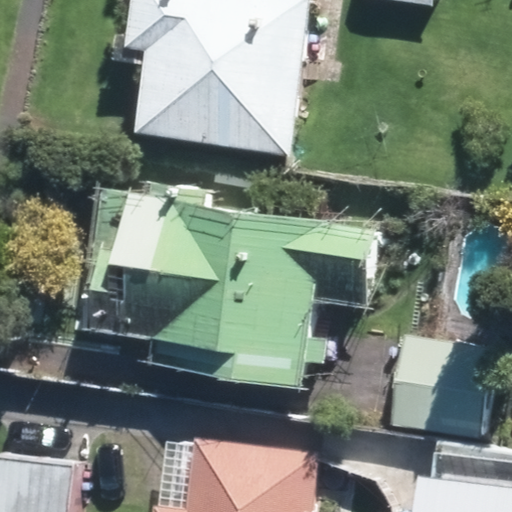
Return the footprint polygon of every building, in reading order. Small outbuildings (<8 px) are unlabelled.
[(317,0),(141,0),(138,26),(123,24),(118,57),(152,62),(142,128),(295,150),(317,0)] [(41,205),(47,169),(23,166),(17,200),(41,205)] [(154,370),(306,389),(317,304),(374,311),(385,229),(212,206),(213,195),(139,186),(137,196),(104,191),(94,265),(106,267),(98,335),(158,343),(154,370)] [(402,336),(390,423),(482,436),(495,349),(402,336)] [(316,511),(324,447),(198,433),(190,505),(158,501),(156,511),(316,511)] [(0,511),(69,511),(75,464),(0,455),(0,511)]
